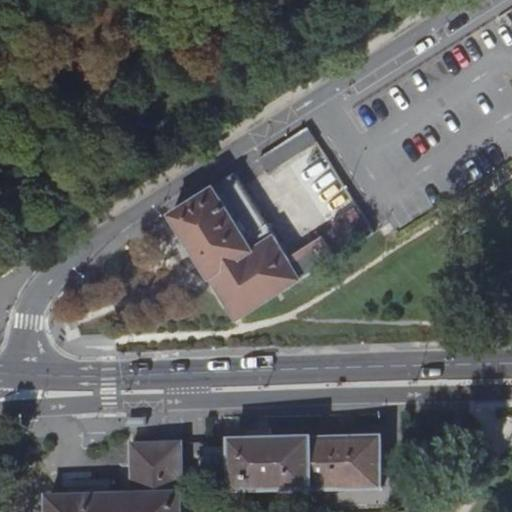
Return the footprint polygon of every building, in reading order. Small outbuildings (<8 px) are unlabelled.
[(309,127),(262,159),(270,170),(317,140),(313,133),(309,127)] [(169,217),(172,221),(175,225),(186,243),(178,248),(184,258),(193,252),(229,308),(237,320),(303,278),(290,259),(234,176),(203,196),(174,214),(169,217)] [(371,232),(357,209),(334,224),(337,228),(324,236),(325,237),(338,255),(371,232)] [(303,278),(338,255),(325,237),(290,259),(303,278)] [(183,445),(184,511),(210,511),(211,511),(219,511),(251,511),(251,501),(317,500),(317,497),(345,496),(386,496),(385,441),(261,442),(227,443),(227,450),(220,450),(208,451),(208,445),(183,445)] [(184,511),(183,445),(131,446),(131,474),(132,495),(87,496),(48,497),(48,511),(184,511)]
